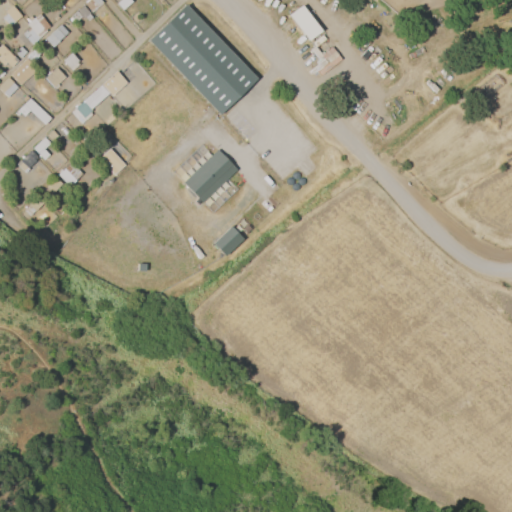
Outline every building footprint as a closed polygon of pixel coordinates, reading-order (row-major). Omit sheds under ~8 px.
[(91,13),(85,5),(91,0),(97,8),(91,13)] [(130,1),(129,0),(118,0),(115,3),(121,10),(130,1)] [(441,9),(440,0),(401,0),(388,0),(388,10),(441,9)] [(11,4),(19,16),(8,26),(0,17),(5,13),(3,11),(11,4)] [(146,40),(183,4),(255,78),(217,114),(146,40)] [(320,30),(299,5),(287,15),(307,40),(320,30)] [(77,24),(72,19),(78,15),(77,13),(84,7),(92,19),(87,22),(85,19),(77,24)] [(29,28),(28,27),(39,16),(50,28),(46,32),(50,36),(51,35),(56,41),(50,47),(45,41),(42,44),(48,50),(43,55),(23,33),(29,28)] [(66,32),(59,24),(43,38),(50,46),(66,32)] [(0,43),(0,59),(8,68),(16,61),(0,44),(0,43)] [(21,61),(15,55),(21,48),(27,54),(21,61)] [(32,65),(27,59),(34,52),(37,50),(41,55),(38,57),(39,58),(32,65)] [(60,59),(68,68),(76,60),(69,52),(60,59)] [(26,64),(24,62),(26,60),(32,66),(28,69),(24,66),(26,64)] [(20,87),(12,77),(17,72),(15,71),(21,66),(30,77),(20,87)] [(42,77),(51,87),(62,76),(54,66),(42,77)] [(8,99),(0,91),(0,87),(8,79),(18,89),(8,99)] [(103,87),(108,82),(116,90),(100,103),(94,94),(99,90),(102,93),(105,90),(103,87)] [(31,102),(43,113),(35,121),(23,110),(31,102)] [(82,106),(90,114),(84,119),(76,111),(82,106)] [(121,115),(126,120),(119,127),(114,122),(121,115)] [(47,138),(53,132),(58,138),(52,144),(47,138)] [(96,139),(103,147),(92,158),(84,151),(96,139)] [(38,146),(46,154),(41,159),(33,151),(38,146)] [(215,149),(235,169),(201,202),(181,182),(215,149)] [(21,162),(28,156),(36,164),(28,171),(21,162)] [(64,171),(70,177),(64,183),(58,178),(64,171)] [(49,186),(55,180),(62,186),(57,193),(49,186)] [(37,199),(43,205),(35,212),(29,206),(37,199)] [(210,243),(223,256),(241,239),(228,226),(210,243)]
